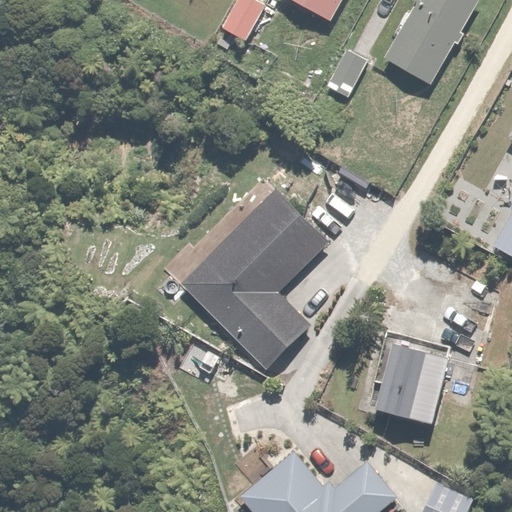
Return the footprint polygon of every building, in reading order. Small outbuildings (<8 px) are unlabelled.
[(270,7),(258,0),(240,0),(223,28),(248,43),(270,7)] [(350,0),(291,0),(338,25),(350,0)] [(414,0),(413,3),(416,4),(386,58),(436,86),(484,0),(414,0)] [(371,65),(348,51),(328,85),(351,99),(371,65)] [(511,135),(503,151),(511,156),(511,135)] [(330,242),(281,191),(186,282),(267,367),(312,325),(279,291),(330,242)] [(511,217),(496,246),(511,255),(511,217)] [(385,346),(395,348),(378,410),(436,425),(457,348),(389,330),(385,346)] [(299,448),(242,496),(255,511),(387,511),(404,498),(373,461),(336,492),(299,448)]
